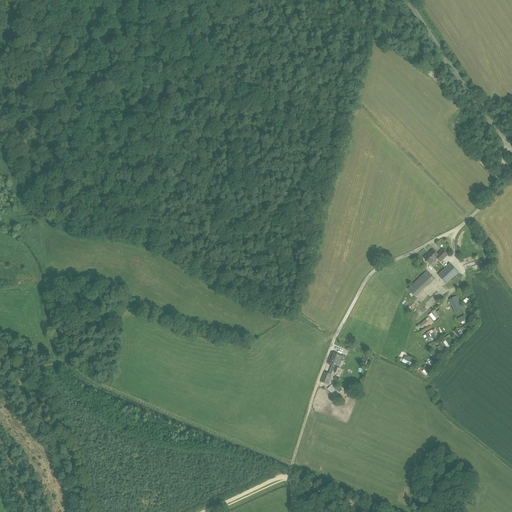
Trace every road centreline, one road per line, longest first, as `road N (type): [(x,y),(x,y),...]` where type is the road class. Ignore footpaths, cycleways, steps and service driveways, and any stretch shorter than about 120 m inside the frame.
road 1 (track): [(507,139),(494,190),(476,212),(366,281),(337,331),(293,460)]
road 2 (unclassified): [(87,511),(68,448),(0,357)]
road 3 (unclassified): [(511,144),(406,0)]
